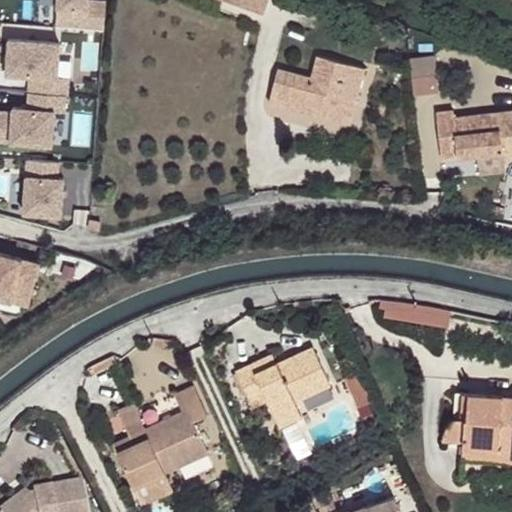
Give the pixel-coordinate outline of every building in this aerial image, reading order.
[(55,0),(53,27),(99,30),(101,2),(84,1),(84,0),(55,0)] [(268,0),(220,0),(263,16),(268,0)] [(28,76),(27,92),(62,95),(63,95),(65,78),(54,77),(56,43),(7,40),(5,75),(28,76)] [(410,57),(414,93),(438,90),(434,54),(410,57)] [(328,117),(333,96),(355,101),(365,67),(317,55),(312,77),(278,68),(271,95),(294,101),(293,109),(328,117)] [(62,95),(27,92),(25,109),(10,108),(10,112),(0,111),(0,141),(48,145),(50,111),(61,112),(62,95)] [(271,95),(270,103),(293,109),(294,101),(271,95)] [(333,96),(328,117),(350,123),(356,102),(333,96)] [(442,158),(478,154),(480,175),(506,172),(504,157),(511,156),(511,110),(454,116),(454,110),(437,111),(442,158)] [(24,160),(20,214),(56,216),(59,179),(53,179),(55,162),(24,160)] [(492,205),(491,215),(503,217),(505,208),(492,205)] [(90,219),(89,228),(99,230),(100,221),(90,219)] [(39,270),(0,259),(0,304),(28,311),(39,270)] [(377,316),(447,325),(449,307),(379,298),(377,316)] [(297,407),(294,401),(330,385),(313,347),(277,364),(255,374),(250,363),(235,370),(251,405),(266,398),(275,417),(297,407)] [(255,374),(277,364),(272,353),(250,363),(255,374)] [(370,401),(357,371),(344,377),(358,407),(370,401)] [(138,411),(165,472),(180,465),(207,453),(208,453),(193,419),(206,413),(194,386),(176,394),(184,412),(154,425),(146,407),(138,411)] [(443,439),(458,440),(462,393),(456,392),(453,419),(450,420),(448,422),(443,439)] [(511,396),(462,393),(458,440),(464,441),(462,455),(499,458),(500,444),(511,444),(511,396)] [(138,411),(134,402),(119,410),(131,436),(137,433),(141,441),(118,452),(134,486),(144,481),(165,472),(138,411)] [(297,407),(275,417),(279,426),(301,416),(297,407)] [(114,444),(118,452),(141,441),(137,433),(131,436),(114,444)] [(511,444),(500,444),(499,458),(511,459),(511,444)] [(207,453),(180,465),(185,477),(212,465),(207,453)] [(165,472),(144,481),(152,499),(173,489),(165,472)] [(17,498),(0,510),(0,511),(87,511),(81,482),(33,491),(34,495),(28,496),(20,501),(17,498)] [(399,511),(394,496),(344,511),(399,511)]
